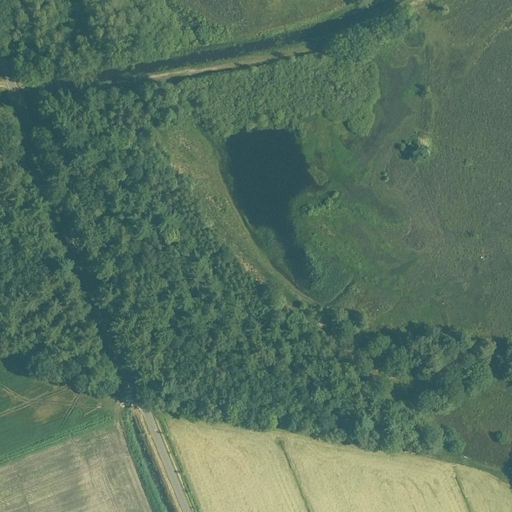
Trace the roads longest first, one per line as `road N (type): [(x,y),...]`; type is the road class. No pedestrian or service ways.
road 1 (unclassified): [(186,511),(0,58)]
road 2 (track): [(18,103),(321,46),(421,0)]
road 3 (track): [(143,405),(366,441),(511,476)]
